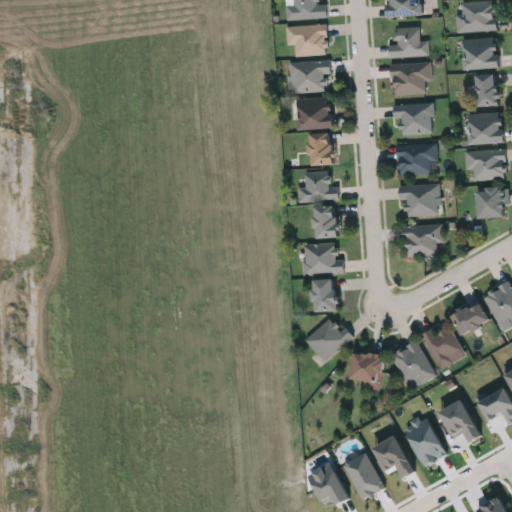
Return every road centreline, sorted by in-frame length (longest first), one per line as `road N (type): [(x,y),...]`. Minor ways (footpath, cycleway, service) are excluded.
road 1 (residential): [(356,0),(380,296),(390,308)]
road 2 (residential): [(390,308),(410,305),(511,246)]
road 3 (residential): [(511,451),(406,511)]
